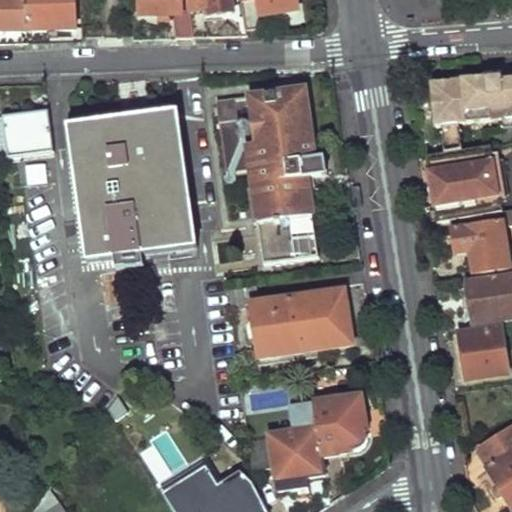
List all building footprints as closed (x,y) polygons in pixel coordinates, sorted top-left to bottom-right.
[(0,0),(0,35),(30,35),(28,0),(0,0)] [(28,0),(30,35),(83,33),(81,0),(28,0)] [(174,19),(177,42),(194,42),(188,0),(140,0),(141,19),(174,19)] [(188,0),(194,42),(210,42),(207,14),(212,13),(213,19),(233,15),(231,0),(188,0)] [(243,6),(246,35),(262,33),(261,12),(299,6),(297,0),(258,0),(259,3),(243,6)] [(487,78),(430,84),(435,127),(441,126),(459,124),(502,121),(511,119),(511,80),(501,82),(497,78),(491,80),(488,83),(487,78)] [(303,90),(217,100),(226,170),(250,167),(263,266),(318,259),(308,176),(325,174),(323,158),(312,159),(303,90)] [(47,110),(1,116),(6,157),(18,155),(51,151),(47,110)] [(123,123),(66,130),(69,149),(71,165),(86,268),(197,252),(180,133),(177,116),(150,119),(149,110),(121,114),(123,123)] [(511,119),(502,121),(503,129),(511,127),(511,119)] [(459,124),(441,126),(444,154),(462,151),(459,124)] [(444,154),(428,156),(430,171),(426,172),(432,209),(436,209),(439,225),(451,223),(502,214),(490,147),(462,151),(444,154)] [(511,212),(502,214),(451,223),(456,257),(470,255),(473,276),(507,270),(501,230),(511,227),(511,212)] [(511,273),(465,281),(472,327),(511,320),(511,273)] [(256,337),(259,359),(352,345),(344,291),(259,303),(255,284),(226,288),(230,311),(251,307),(253,323),(247,323),(250,338),(256,337)] [(501,330),(459,336),(466,381),(507,375),(501,330)] [(361,399),(315,406),(323,460),(357,454),(361,453),(366,448),(369,441),(361,399)] [(277,438),(270,439),(279,494),(309,489),(307,481),(326,478),(323,460),(315,406),(289,410),(292,429),(276,432),(277,438)] [(511,429),(479,451),(490,469),(482,474),(497,500),(503,496),(511,511),(511,429)] [(217,511),(203,490),(185,501),(192,511),(217,511)] [(243,511),(236,501),(219,511),(243,511)]
